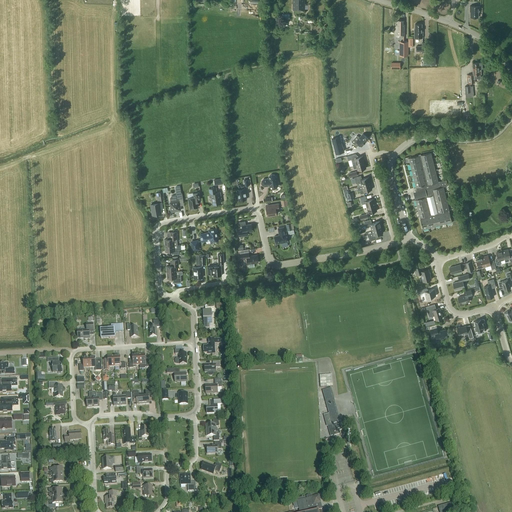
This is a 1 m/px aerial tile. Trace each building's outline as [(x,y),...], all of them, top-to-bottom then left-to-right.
[(313,3),(305,3),(304,0),(292,0),(293,10),(305,10),(305,8),(313,8),(313,3)] [(479,11),(479,6),(470,6),(470,11),(470,17),(478,17),(478,11),(479,11)] [(396,35),(404,35),(404,26),(403,26),(403,20),(397,20),(397,25),(396,25),(396,35)] [(414,28),(414,37),(422,38),(423,28),(422,27),(422,24),(415,24),(415,28),(414,28)] [(400,46),(400,56),(408,56),(408,41),(403,41),(403,46),(400,46)] [(428,41),(422,41),(422,46),(416,46),(416,51),(422,51),(422,52),(428,52),(428,41)] [(480,78),(480,74),(481,74),(481,68),(483,68),(482,62),(472,63),(473,74),(467,74),(467,82),(472,82),(474,82),(474,78),(480,78)] [(352,141),(354,143),(354,144),(357,146),(359,144),(361,146),(368,138),(363,134),(357,140),(355,138),(352,141)] [(331,139),(335,153),(343,151),(340,137),(331,139)] [(431,152),(409,158),(417,191),(415,191),(417,199),(415,199),(423,229),(452,222),(443,186),(441,187),(440,181),(438,181),(431,152)] [(351,159),(353,165),(364,162),(363,156),(357,157),(356,154),(347,156),(348,160),(351,159)] [(366,168),(364,162),(353,165),(354,169),(357,168),(357,170),(366,168)] [(276,188),(278,185),(276,176),(274,174),(272,174),(269,175),(268,178),(263,179),(262,180),(261,183),(262,185),(264,186),(269,185),(270,187),(271,189),(274,189),(276,188)] [(357,187),(362,185),(370,183),(369,177),(362,179),(361,175),(354,177),(356,183),(357,183),(358,186),(357,186),(357,187)] [(370,183),(362,185),(357,187),(358,190),(360,190),(361,194),(365,192),(364,191),(372,189),(370,183)] [(171,202),(170,202),(171,207),(170,207),(171,212),(176,211),(175,211),(181,210),(179,202),(183,202),(182,193),(181,193),(180,186),(175,187),(177,194),(176,194),(176,195),(172,195),(170,197),(171,202)] [(239,200),(247,199),(245,188),(244,188),(244,186),(240,186),(240,189),(237,189),(239,200)] [(211,196),(213,204),(221,203),(220,196),(220,192),(216,192),(215,187),(209,189),(210,196),(211,196)] [(348,189),(343,190),(345,194),(347,194),(348,199),(354,198),(352,192),(349,193),(348,189)] [(200,201),(200,198),(199,192),(193,193),(194,197),(188,198),(190,208),(198,207),(197,201),(200,201)] [(366,203),(367,207),(375,204),(374,198),(367,200),(366,197),(361,198),(362,204),(366,203)] [(161,213),(160,210),(163,209),(162,202),(151,204),(153,215),(161,213)] [(279,209),(278,203),(266,205),(267,211),(266,212),(266,213),(266,214),(267,214),(267,215),(272,214),(272,215),(273,216),(275,216),(276,215),(276,214),(277,213),(276,209),(279,209)] [(375,204),(367,207),(368,213),(377,210),(375,204)] [(366,227),(366,231),(381,227),(380,221),(372,223),(371,219),(364,221),(366,227)] [(248,234),(248,232),(252,231),(251,224),(246,224),(245,221),(239,222),(240,228),(238,228),(239,236),(248,234)] [(288,233),(294,232),(294,229),(293,223),(286,224),(287,230),(288,230),(288,233)] [(276,244),(288,241),(286,233),(285,234),(284,227),(278,228),(279,235),(274,236),(276,244)] [(383,232),(381,227),(366,231),(368,234),(369,240),(376,239),(375,235),(383,232)] [(202,241),(210,240),(211,242),(216,241),(217,241),(218,240),(216,229),(209,230),(209,232),(200,234),(202,241)] [(164,239),(165,245),(174,244),(174,245),(177,245),(176,232),(170,232),(170,239),(164,239)] [(200,249),(198,239),(190,241),(192,251),(200,249)] [(177,245),(174,245),(174,244),(165,245),(165,251),(173,250),(173,254),(179,253),(179,250),(180,250),(181,249),(181,244),(177,245)] [(502,250),(504,259),(510,257),(511,262),(511,261),(511,254),(510,255),(508,249),(502,250)] [(504,259),(502,250),(496,252),(498,258),(495,259),(496,265),(502,263),(501,260),(504,259)] [(248,264),(258,262),(257,253),(257,255),(249,256),(249,252),(240,253),(241,258),(247,258),(248,265),(248,264)] [(217,265),(213,266),(208,266),(208,273),(208,274),(213,273),(214,275),(213,275),(213,276),(221,275),(221,264),(224,263),(223,253),(218,254),(219,264),(217,265)] [(494,260),(490,262),(488,255),(482,257),(485,266),(491,265),(492,269),(496,268),(494,260)] [(485,266),(482,257),(476,258),(479,268),(485,266)] [(167,272),(176,271),(176,265),(178,265),(178,259),(172,260),(172,266),(166,266),(167,272)] [(460,264),(449,267),(451,274),(458,272),(458,273),(462,272),(460,264)] [(421,265),(414,267),(416,274),(421,273),(423,281),(431,279),(428,269),(423,270),(421,265)] [(194,278),(202,277),(202,270),(202,266),(193,267),(194,278)] [(485,278),(484,276),(481,277),(480,270),(476,271),(478,278),(479,278),(479,279),(485,278)] [(181,282),(181,274),(182,274),(182,271),(176,271),(167,272),(167,278),(173,278),(174,283),(181,282)] [(508,281),(511,280),(510,273),(506,274),(508,279),(502,281),(503,285),(501,286),(502,290),(510,288),(508,281)] [(458,277),(459,281),(453,283),(455,289),(464,287),(463,281),(470,279),(468,274),(458,277)] [(492,288),(496,287),(493,279),(487,280),(489,285),(484,286),(487,298),(494,296),(492,288)] [(431,297),(436,295),(434,289),(428,290),(426,288),(420,289),(421,293),(424,291),(426,299),(431,298),(431,297)] [(465,295),(458,297),(460,304),(469,301),(468,296),(472,294),(471,290),(464,292),(465,295)] [(435,304),(426,306),(429,317),(434,315),(436,320),(442,318),(439,307),(436,308),(435,304)] [(211,319),(212,319),(212,313),(214,313),(214,307),(205,308),(205,311),(203,311),(203,319),(204,319),(205,327),(209,326),(209,323),(211,323),(211,319)] [(480,319),(474,321),(476,327),(475,327),(476,331),(477,330),(478,333),(484,332),(484,330),(487,329),(485,321),(481,322),(480,319)] [(153,326),(149,327),(150,337),(157,337),(156,328),(160,327),(160,320),(153,321),(153,326)] [(86,330),(77,331),(78,339),(84,339),(90,339),(89,331),(93,331),(93,324),(86,324),(86,330)] [(131,338),(138,338),(138,327),(130,328),(130,324),(127,324),(127,331),(131,331),(131,338)] [(112,329),(101,330),(101,339),(115,338),(115,332),(123,332),(122,325),(111,325),(112,329)] [(460,325),(456,326),(459,334),(467,332),(469,338),(473,336),(472,333),(471,329),(467,330),(466,326),(461,327),(460,325)] [(432,341),(448,336),(446,329),(438,331),(437,328),(430,330),(432,337),(430,337),(432,341)] [(208,339),(208,346),(204,346),(204,353),(208,353),(208,354),(215,354),(214,344),(222,343),(222,338),(208,339)] [(177,365),(179,364),(179,365),(187,364),(186,353),(184,353),(183,350),(175,350),(175,354),(179,354),(179,358),(176,358),(175,360),(175,363),(177,365)] [(139,355),(139,365),(140,365),(140,369),(145,369),(145,368),(149,367),(149,361),(145,362),(145,354),(139,355)] [(137,367),(137,365),(139,365),(139,355),(133,355),(133,362),(129,362),(129,368),(133,368),(133,367),(137,367)] [(108,356),(108,365),(104,366),(104,371),(108,371),(108,367),(114,367),(114,356),(108,356)] [(121,369),(126,369),(125,363),(120,363),(120,356),(114,356),(114,367),(121,366),(121,369)] [(101,364),(95,365),(95,357),(89,358),(89,368),(95,367),(95,371),(102,371),(101,364)] [(61,373),(61,372),(62,372),(62,368),(62,363),(58,364),(58,362),(54,362),(54,358),(47,359),(48,362),(50,362),(50,367),(52,367),(53,373),(57,373),(58,374),(61,374),(61,373)] [(89,368),(89,358),(83,358),(83,365),(79,365),(79,372),(84,371),(84,368),(89,368)] [(0,371),(5,371),(6,375),(15,375),(14,368),(9,368),(9,363),(8,363),(7,362),(5,362),(4,363),(0,363),(0,371)] [(214,374),(214,372),(216,372),(216,368),(220,368),(220,362),(213,362),(213,365),(204,366),(205,372),(207,372),(207,374),(208,375),(210,376),(212,376),(213,375),(214,374)] [(175,374),(175,382),(187,382),(186,374),(175,374)] [(319,376),(320,388),(332,387),(331,375),(319,376)] [(6,393),(12,392),(11,387),(17,387),(17,379),(1,379),(1,385),(0,385),(0,392),(3,393),(3,394),(6,394),(6,393)] [(222,380),(214,380),(215,385),(205,386),(206,394),(218,393),(217,388),(222,387),(222,380)] [(55,398),(63,397),(63,391),(63,386),(57,387),(56,382),(49,383),(49,389),(54,389),(55,398)] [(322,391),(325,402),(331,425),(327,426),(330,436),(340,433),(339,430),(341,430),(339,423),(340,423),(331,389),(322,391)] [(152,402),(152,397),(152,391),(146,391),(146,395),(142,396),(143,405),(149,404),(149,402),(152,402)] [(133,403),(137,403),(137,405),(143,405),(142,396),(139,396),(139,392),(132,392),(133,403)] [(92,393),(93,398),(92,398),(93,408),(99,407),(99,400),(103,399),(102,393),(96,394),(96,393),(92,393)] [(119,396),(120,406),(126,406),(126,399),(131,399),(130,393),(123,394),(123,396),(119,396)] [(179,405),(187,404),(187,397),(187,393),(179,394),(179,405)] [(0,412),(3,412),(4,413),(7,413),(7,412),(12,412),(12,406),(18,406),(18,398),(2,399),(2,405),(0,404),(0,412)] [(221,399),(214,399),(214,404),(210,405),(210,407),(206,407),(207,414),(218,413),(217,405),(221,404),(221,399)] [(56,416),(60,416),(60,415),(65,415),(65,405),(62,405),(62,402),(57,403),(53,403),(53,406),(55,406),(56,411),(55,412),(56,416)] [(6,419),(6,420),(0,420),(0,428),(2,429),(2,430),(6,430),(6,429),(12,429),(11,419),(6,419)] [(206,431),(216,430),(216,427),(219,427),(218,419),(213,420),(213,425),(206,425),(206,431)] [(139,439),(142,439),(142,437),(148,437),(148,428),(141,428),(141,431),(138,432),(139,439)] [(124,445),(128,444),(135,444),(135,437),(131,438),(130,429),(123,430),(124,445)] [(114,435),(110,435),(110,430),(103,431),(103,441),(107,441),(107,446),(115,445),(114,435)] [(216,430),(206,431),(206,437),(213,436),(214,441),(219,441),(219,434),(216,434),(216,430)] [(81,440),(81,432),(69,433),(69,436),(64,436),(65,443),(70,442),(70,441),(81,440)] [(7,442),(0,442),(0,443),(0,449),(6,449),(6,451),(13,450),(13,445),(15,445),(15,438),(7,438),(7,442)] [(207,446),(207,454),(218,454),(217,450),(221,450),(221,442),(214,442),(215,446),(207,446)] [(151,455),(145,455),(138,455),(138,464),(143,464),(143,463),(152,462),(151,455)] [(11,463),(10,463),(10,457),(3,457),(3,461),(3,463),(1,463),(1,470),(11,470),(11,463)] [(114,458),(110,458),(102,459),(103,470),(111,469),(111,465),(114,464),(114,458)] [(219,473),(222,465),(216,463),(214,467),(204,463),(201,470),(213,475),(215,471),(219,473)] [(136,467),(137,474),(143,474),(143,479),(149,478),(153,478),(152,471),(144,471),(144,467),(136,467)] [(33,480),(33,473),(21,473),(21,482),(30,482),(30,480),(33,480)] [(115,474),(108,474),(108,477),(103,477),(104,484),(116,484),(116,476),(115,477),(115,474)] [(184,475),(184,474),(179,474),(180,479),(181,485),(188,485),(188,491),(196,491),(195,483),(190,483),(190,474),(184,475)] [(8,478),(8,477),(1,477),(1,487),(15,486),(15,478),(8,478)] [(147,496),(147,498),(154,498),(153,492),(152,493),(152,486),(144,486),(144,496),(147,496)] [(105,502),(106,502),(107,509),(114,508),(113,497),(116,497),(116,491),(109,491),(109,497),(105,497),(105,502)] [(2,502),(3,509),(12,509),(13,509),(13,501),(12,501),(11,494),(4,494),(4,500),(5,500),(5,502),(4,502),(2,502)] [(305,496),(297,498),(297,501),(293,502),(294,510),(298,509),(299,511),(310,511),(318,510),(323,509),(319,494),(311,496),(311,497),(305,498),(305,496)]
